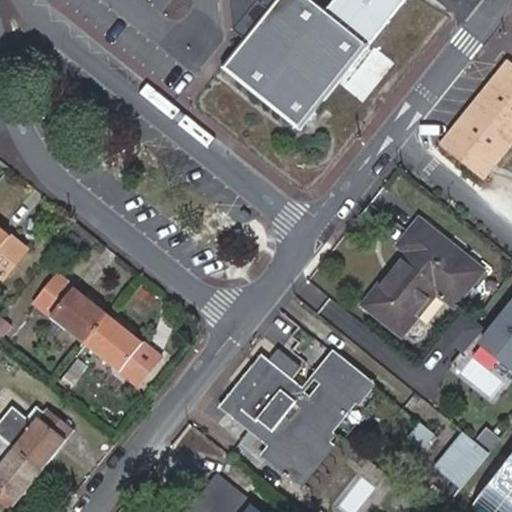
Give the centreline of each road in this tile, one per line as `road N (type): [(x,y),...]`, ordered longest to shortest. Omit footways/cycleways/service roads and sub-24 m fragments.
road 1 (residential): [(315,233),(9,0)]
road 2 (residential): [(5,77),(42,162),(245,322)]
road 3 (residential): [(315,233),(486,25)]
road 4 (residential): [(245,322),(94,511)]
